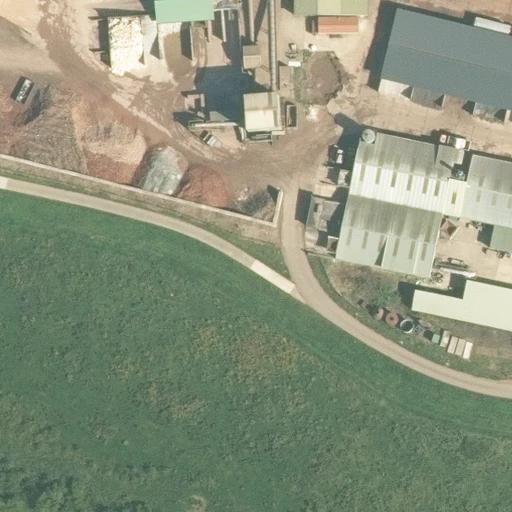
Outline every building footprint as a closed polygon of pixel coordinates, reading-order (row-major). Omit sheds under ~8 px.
[(168,0),(170,23),(228,21),(227,8),(246,7),(245,0),(168,0)] [(369,0),(294,0),(295,19),(369,18),(369,0)] [(404,22),(400,43),(428,48),(431,27),(404,22)] [(411,103),(511,122),(511,71),(454,61),(455,56),(394,45),(385,93),(412,98),(411,103)] [(282,132),(279,97),(245,99),(249,135),(282,132)] [(478,290),(481,279),(432,269),(456,152),(363,133),(361,145),(360,145),(354,174),(342,172),(339,188),(350,191),(336,261),(478,290)] [(511,166),(476,159),(463,221),(496,228),(492,251),(511,255),(511,166)] [(345,206),(313,200),(307,228),(318,231),(321,220),(341,224),(345,206)]
